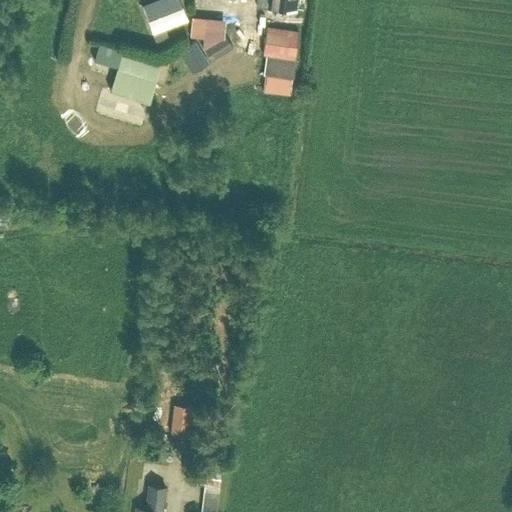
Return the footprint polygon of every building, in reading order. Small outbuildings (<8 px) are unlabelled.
[(255,0),(255,5),(296,11),(296,0),(255,0)] [(180,7),(146,20),(151,32),(185,19),(180,7)] [(218,25),(218,8),(198,8),(199,25),(218,25)] [(264,54),(267,54),(264,73),(261,88),(288,92),(291,77),(292,69),(294,57),(297,29),(266,25),(261,53),(264,54)] [(225,35),(224,36),(203,48),(211,60),(232,47),(225,35)] [(191,73),(208,62),(195,40),(178,51),(191,73)] [(139,104),(149,70),(110,59),(103,81),(113,84),(110,95),(139,104)] [(188,434),(190,405),(171,403),(168,432),(188,434)] [(186,481),(196,482),(203,483),(200,511),(215,511),(217,511),(220,485),(219,485),(220,468),(188,464),(186,481)] [(162,509),(165,485),(148,482),(144,507),(134,507),(133,511),(162,511),(163,509),(162,509)]
